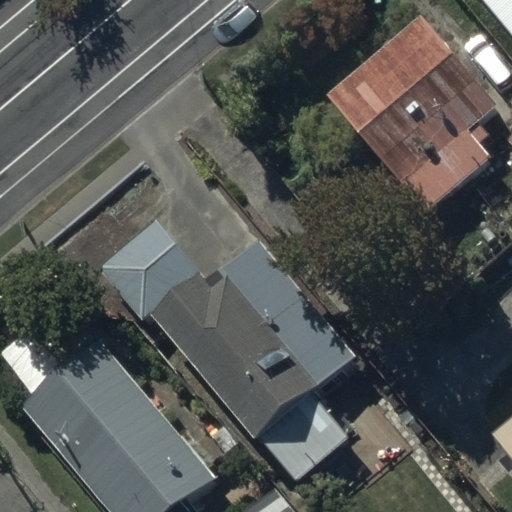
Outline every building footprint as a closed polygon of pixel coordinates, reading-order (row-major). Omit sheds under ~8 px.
[(511,0),(485,0),(511,32),(511,0)] [(432,29),(337,106),(432,223),(498,169),(484,152),(497,143),(486,130),(503,116),(432,29)] [(167,226),(105,275),(147,328),(156,321),(258,451),(266,445),(302,491),(355,450),(319,405),(367,368),(273,249),(214,295),(205,283),(209,280),(167,226)] [(110,349),(29,416),(109,511),(197,511),(226,488),(110,349)] [(511,434),(501,444),(511,457),(511,434)] [(298,511),(285,496),(265,511),(298,511)]
